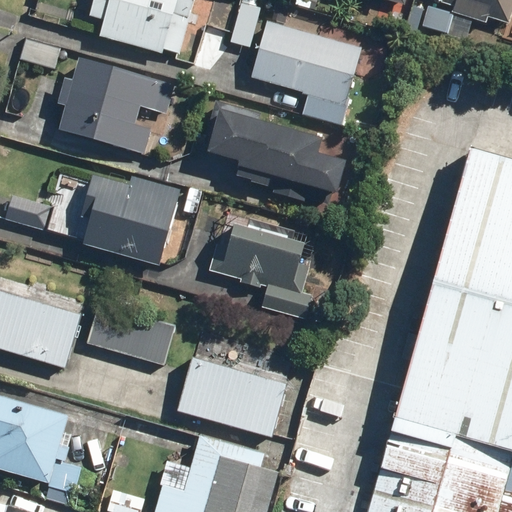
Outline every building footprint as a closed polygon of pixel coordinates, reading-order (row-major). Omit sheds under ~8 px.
[(100,37),(161,53),(163,48),(180,52),(193,0),(93,0),(90,16),(104,20),(100,37)] [(511,0),(442,0),(441,4),(453,8),(452,11),(486,22),(488,18),(509,25),(511,15),(511,0)] [(427,6),(421,26),(446,34),(453,14),(427,6)] [(302,114),(340,125),(361,47),(266,21),(251,77),(307,93),(302,114)] [(18,60),(53,70),(59,48),(24,38),(18,60)] [(59,130),(144,154),(156,111),(166,114),(174,85),(80,59),(74,81),(64,79),(56,104),(65,107),(59,130)] [(208,162),(329,196),(338,166),(317,160),(321,144),(254,125),(258,113),(224,104),(208,162)] [(511,511),(511,159),(472,148),(368,511),(511,511)] [(82,244),(160,265),(181,189),(131,176),(129,184),(94,175),(82,217),(89,219),(82,244)] [(186,204),(198,207),(202,191),(191,188),(186,204)] [(5,219),(45,230),(52,206),(11,195),(5,219)] [(209,270),(267,285),(261,306),(306,319),(313,294),(303,291),(311,264),(303,262),(308,244),(234,223),(228,246),(216,243),(209,270)] [(0,290),(0,348),(66,367),(81,315),(0,290)] [(98,303),(86,341),(163,365),(175,327),(98,303)] [(193,357),(178,410),(272,437),(287,384),(193,357)] [(0,467),(48,482),(68,416),(0,396),(0,467)] [(265,511),(277,472),(260,467),(264,453),(198,435),(183,490),(160,484),(152,511),(265,511)]
